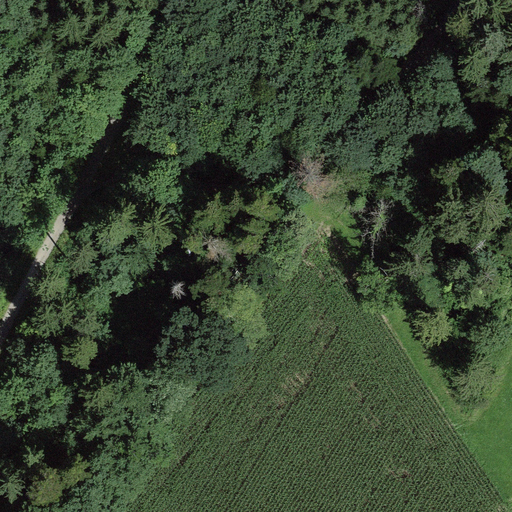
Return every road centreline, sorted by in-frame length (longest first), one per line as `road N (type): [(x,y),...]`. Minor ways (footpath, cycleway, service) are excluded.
road 1 (track): [(465,0),(336,140),(256,188),(207,191),(104,149)]
road 2 (track): [(104,149),(0,334)]
road 3 (track): [(173,0),(104,149)]
